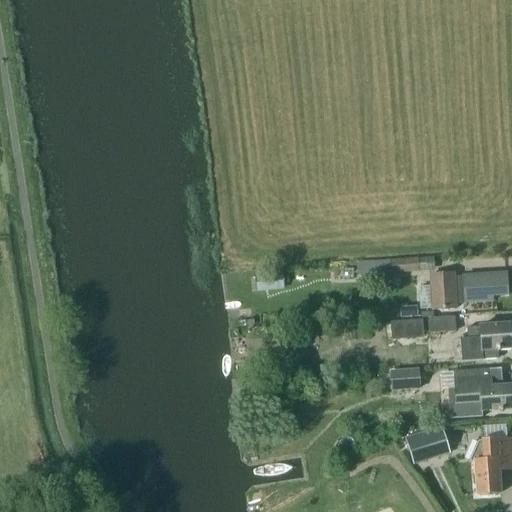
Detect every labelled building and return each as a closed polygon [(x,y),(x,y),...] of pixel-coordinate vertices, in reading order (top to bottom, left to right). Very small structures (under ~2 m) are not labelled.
[(415,260),(356,263),(356,276),(416,272),(415,260)] [(452,298),(462,297),(462,304),(489,303),(489,298),(505,297),(504,275),(461,277),(461,278),(451,278),(451,274),(428,276),(430,311),(453,310),(452,298)] [(400,308),(400,318),(417,317),(416,307),(400,308)] [(454,319),(427,320),(427,318),(402,319),(403,332),(428,331),(428,334),(455,333),(454,319)] [(479,327),(466,327),(467,340),(460,340),(461,360),(496,359),(496,351),(510,350),(509,325),(479,326),(479,327)] [(391,390),(418,388),(417,370),(390,372),(391,390)] [(501,371),(452,373),(453,391),(459,391),(460,406),(480,405),(480,412),(511,409),(511,385),(502,386),(501,371)] [(242,407),(243,425),(269,424),(268,406),(242,407)] [(441,429),(405,440),(413,464),(448,453),(441,429)] [(511,459),(511,440),(477,442),(468,463),(474,463),(476,495),(500,494),(498,472),(511,470),(511,459)]
